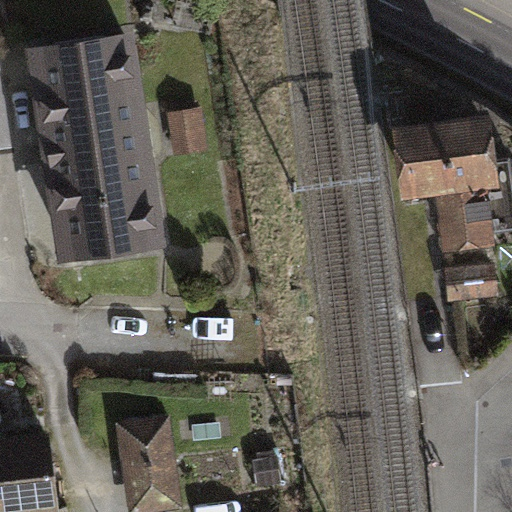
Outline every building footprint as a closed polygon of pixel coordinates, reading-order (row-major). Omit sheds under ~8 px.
[(109,14),(9,28),(40,250),(139,236),(109,14)] [(404,197),(433,192),(439,237),(478,232),(471,187),(482,185),(472,112),(394,123),(404,197)] [(452,273),(454,306),(503,303),(501,270),(452,273)] [(184,412),(119,414),(121,499),(185,498),(184,412)] [(63,511),(59,430),(0,432),(0,511),(63,511)]
